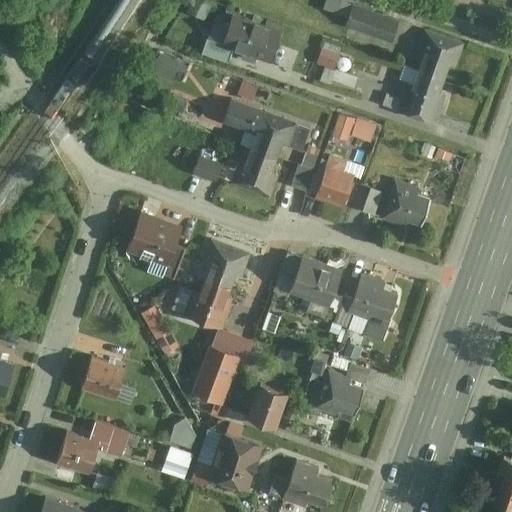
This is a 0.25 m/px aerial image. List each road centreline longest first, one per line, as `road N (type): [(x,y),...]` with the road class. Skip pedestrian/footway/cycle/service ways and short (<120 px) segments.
road 1 (residential): [(481,287),(309,230),(261,230),(108,182)]
road 2 (residential): [(108,182),(3,511)]
road 3 (primary): [(402,511),(481,287)]
road 4 (residential): [(0,46),(45,116),(91,173),(108,182)]
